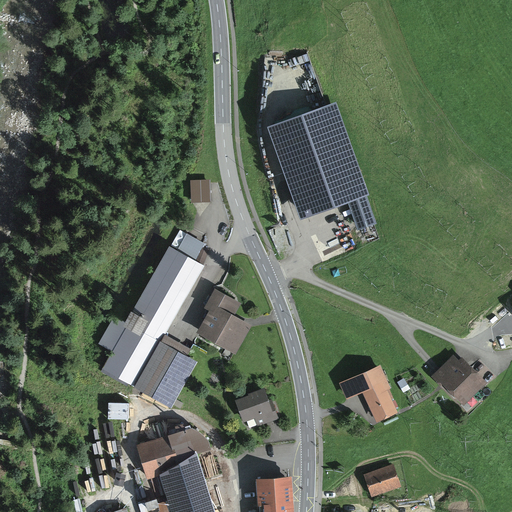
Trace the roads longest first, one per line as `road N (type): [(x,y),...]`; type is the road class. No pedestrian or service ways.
road 1 (secondary): [(216,0),(228,171),(269,277)]
road 2 (residential): [(269,277),(293,272),(491,354),(511,351)]
road 3 (secondary): [(269,277),(304,395),(306,511)]
